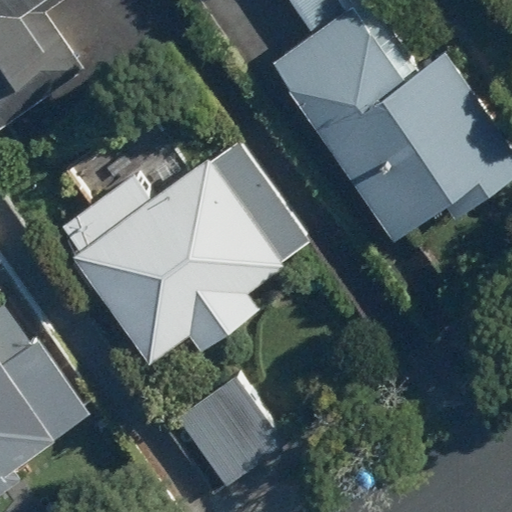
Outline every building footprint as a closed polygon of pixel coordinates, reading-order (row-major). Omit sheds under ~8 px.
[(0,0),(0,103),(13,122),(96,59),(51,0),(0,0)] [(390,0),(362,0),(289,49),(410,227),(456,195),(466,209),(511,177),(511,122),(460,45),(434,63),(390,0)] [(142,159),(63,219),(166,355),(211,321),(225,338),(271,303),(258,286),(328,233),(246,125),(163,187),(142,159)] [(25,457),(104,398),(51,326),(12,355),(0,339),(0,490),(32,466),(25,457)] [(301,426),(251,363),(189,412),(238,475),(301,426)]
